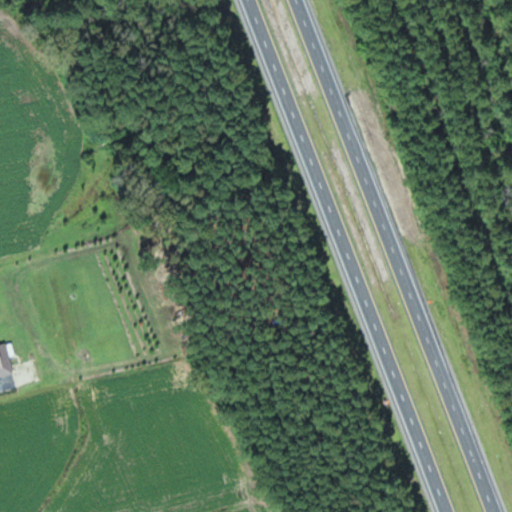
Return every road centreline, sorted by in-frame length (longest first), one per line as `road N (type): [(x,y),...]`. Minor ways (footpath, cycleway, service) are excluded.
road 1 (motorway): [(250,0),(447,511)]
road 2 (motorway): [(489,511),(297,0)]
